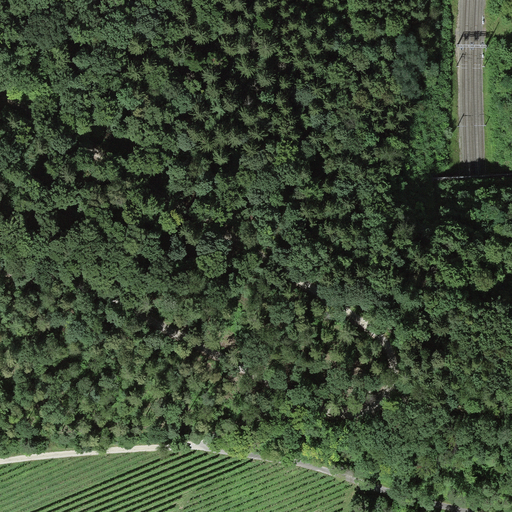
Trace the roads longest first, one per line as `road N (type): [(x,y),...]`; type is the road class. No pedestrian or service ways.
road 1 (track): [(0,92),(375,330),(394,358),(389,398),(358,414),(309,407)]
road 2 (track): [(0,270),(95,291),(309,407)]
road 3 (track): [(197,446),(341,474),(469,511)]
road 4 (track): [(0,457),(197,446)]
road 5 (track): [(389,398),(511,417)]
